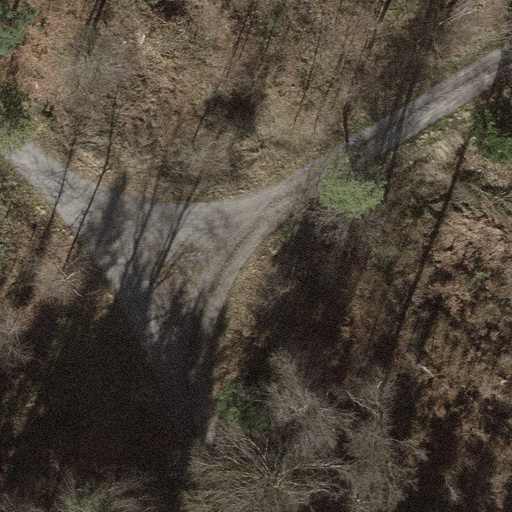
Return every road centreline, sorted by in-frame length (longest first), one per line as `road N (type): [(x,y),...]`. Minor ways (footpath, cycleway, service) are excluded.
road 1 (track): [(511,46),(255,225),(213,288)]
road 2 (track): [(0,121),(213,288)]
road 3 (track): [(213,288),(191,408),(226,511)]
